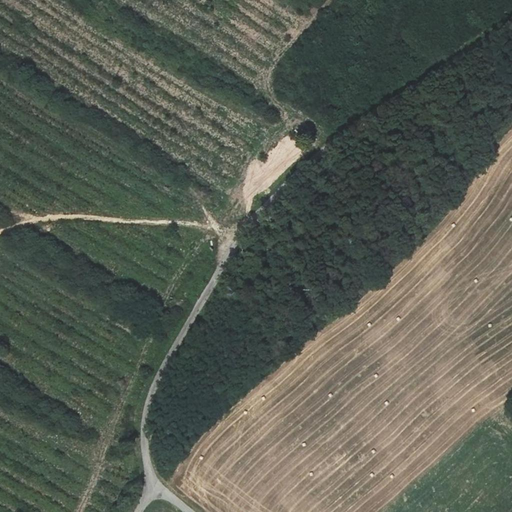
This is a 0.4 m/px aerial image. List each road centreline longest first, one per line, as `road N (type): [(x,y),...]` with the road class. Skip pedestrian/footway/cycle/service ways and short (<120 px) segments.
road 1 (unclassified): [(511,21),(327,148),(259,212),(155,384),(144,436),(155,486),(139,511)]
road 2 (track): [(239,241),(198,225),(88,216),(0,231)]
road 3 (track): [(327,148),(271,99),(269,29),(283,0)]
